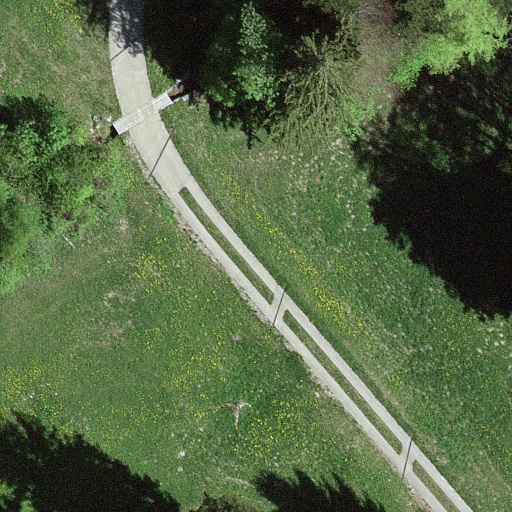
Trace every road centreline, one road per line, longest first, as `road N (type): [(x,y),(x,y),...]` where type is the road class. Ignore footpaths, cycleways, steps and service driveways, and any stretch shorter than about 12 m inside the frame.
road 1 (track): [(449,511),(204,217),(147,134)]
road 2 (track): [(147,134),(0,35)]
road 3 (track): [(122,0),(147,134)]
